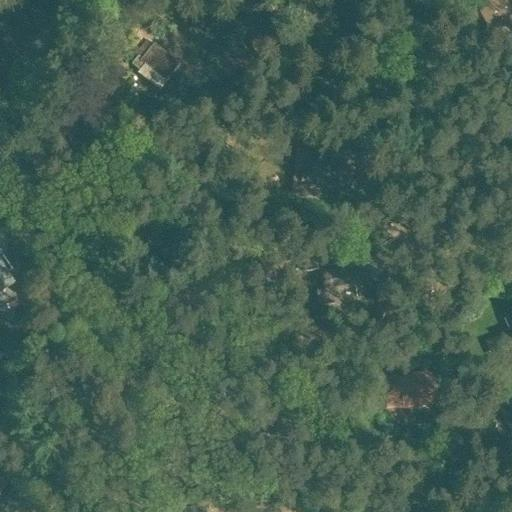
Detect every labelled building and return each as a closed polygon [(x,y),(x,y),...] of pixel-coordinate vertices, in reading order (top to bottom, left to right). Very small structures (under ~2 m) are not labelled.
[(511,33),(511,16),(504,0),(488,0),(490,3),(479,8),(494,42),(511,33)] [(309,26),(331,25),(330,8),(308,9),(307,1),(292,2),(294,19),(308,18),(309,26)] [(161,90),(180,67),(153,45),(135,69),(161,90)] [(338,180),(339,158),(313,155),(312,172),(302,171),(301,187),(322,189),(323,179),(338,180)] [(0,293),(15,285),(0,261),(0,257),(6,252),(0,243),(0,293)] [(293,275),(316,272),(315,260),(292,263),(293,275)] [(345,272),(320,274),(314,275),(318,306),(338,304),(337,291),(362,288),(360,264),(344,266),(345,272)] [(50,302),(66,299),(63,285),(48,288),(50,302)] [(421,379),(396,379),(385,379),(385,409),(396,409),(412,409),(412,405),(432,405),(431,376),(421,376),(421,379)] [(290,442),(296,406),(273,402),(265,438),(290,442)] [(316,446),(307,457),(321,467),(329,457),(316,446)]
